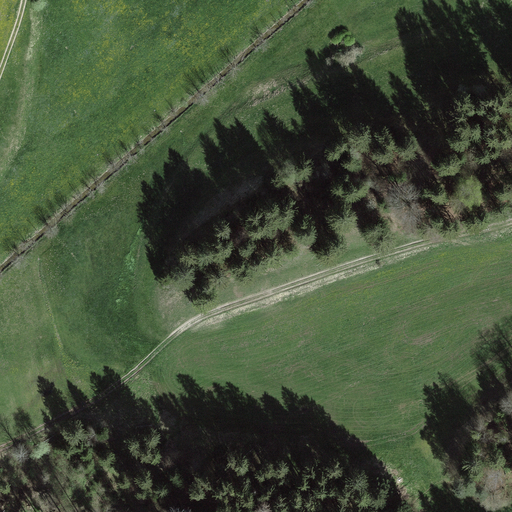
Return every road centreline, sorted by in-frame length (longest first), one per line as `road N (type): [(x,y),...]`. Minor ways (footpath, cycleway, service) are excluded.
road 1 (track): [(0,448),(107,390),(219,308),(511,218)]
road 2 (track): [(27,0),(0,124)]
